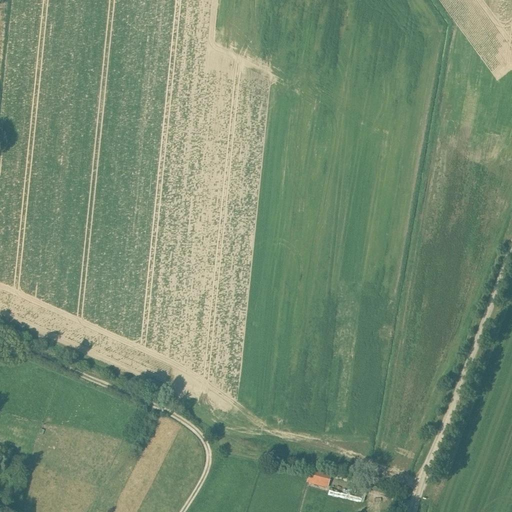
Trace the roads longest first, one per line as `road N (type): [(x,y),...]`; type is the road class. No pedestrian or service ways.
road 1 (track): [(184,511),(209,458),(195,432),(0,338)]
road 2 (unclassified): [(417,499),(511,251)]
